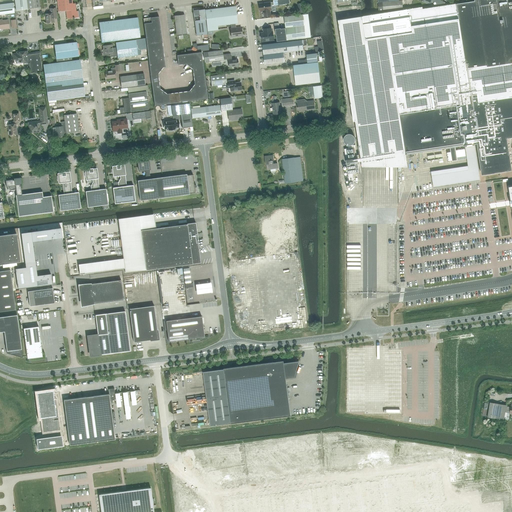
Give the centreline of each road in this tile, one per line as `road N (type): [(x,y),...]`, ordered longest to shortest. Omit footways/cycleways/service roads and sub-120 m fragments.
road 1 (tertiary): [(230,342),(269,346),(511,313)]
road 2 (unclassified): [(204,142),(230,342)]
road 3 (unknown): [(67,312),(151,300),(163,359)]
road 4 (unclassified): [(264,134),(246,0)]
road 5 (unclassified): [(88,30),(86,13),(198,0)]
road 6 (unclassified): [(104,154),(88,30)]
